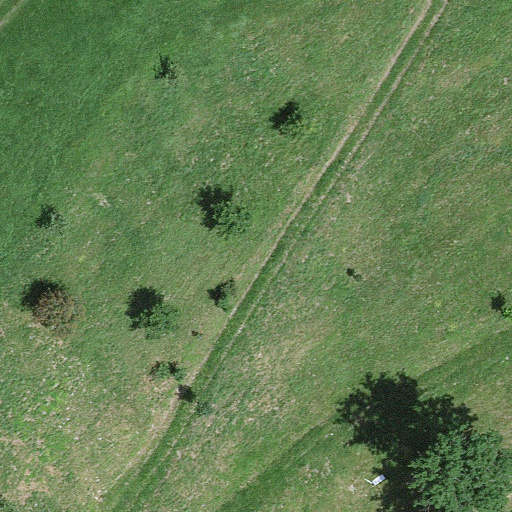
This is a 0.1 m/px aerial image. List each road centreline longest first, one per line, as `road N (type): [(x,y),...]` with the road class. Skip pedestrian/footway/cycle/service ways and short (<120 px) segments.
road 1 (track): [(126,511),(438,0)]
road 2 (track): [(241,511),(341,416),(511,331)]
